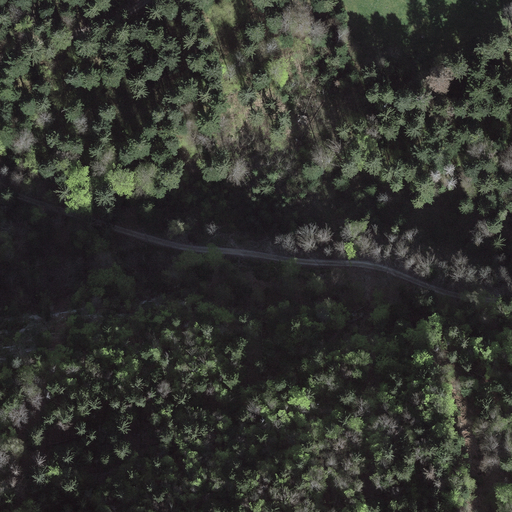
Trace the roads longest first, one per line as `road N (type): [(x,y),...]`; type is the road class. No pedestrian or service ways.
road 1 (track): [(0,185),(163,244),(372,263),(428,287),(511,299)]
road 2 (track): [(144,0),(0,67)]
